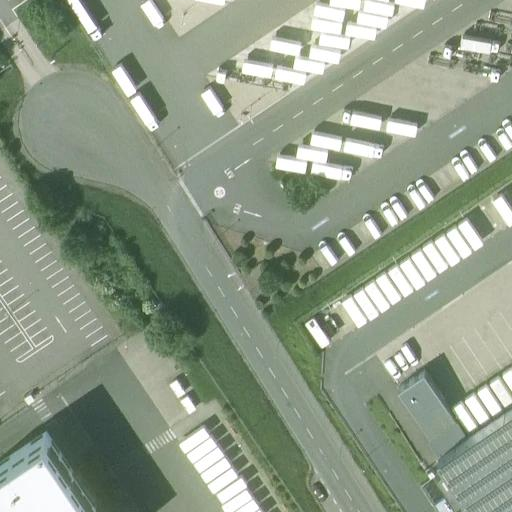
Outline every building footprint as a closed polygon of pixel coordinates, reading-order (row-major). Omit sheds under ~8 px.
[(336,295),(355,322),(482,234),(463,206),(336,295)] [(457,414),(425,367),(399,384),(431,431),(457,414)] [(511,511),(511,400),(469,430),(439,449),(481,511),(511,511)] [(431,431),(428,433),(439,449),(469,430),(458,413),(457,414),(431,431)] [(101,511),(47,430),(0,461),(0,504),(5,511),(101,511)] [(467,499),(448,471),(437,478),(456,506),(467,499)] [(445,494),(435,501),(442,511),(447,511),(454,507),(445,494)]
